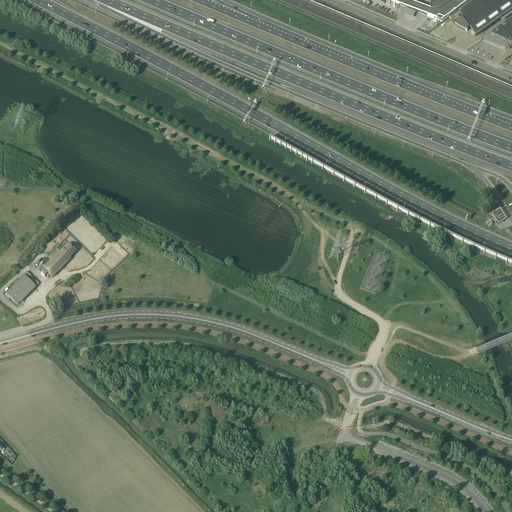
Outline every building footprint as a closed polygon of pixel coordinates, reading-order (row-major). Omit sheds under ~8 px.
[(472,0),(389,0),(390,0),(399,4),(399,3),(400,2),(401,0),(429,0),(430,1),(430,3),(430,5),(429,8),(428,12),(427,15),(427,16),(441,22),(472,0)] [(511,0),(475,0),(449,19),(450,21),(451,21),(452,22),(454,24),(455,25),(456,26),(457,27),(458,28),(460,29),(461,29),(462,30),(463,30),(465,31),(467,32),(469,29),(475,37),(511,10),(511,0)] [(511,18),(484,38),(482,39),(483,40),(504,50),(506,50),(508,48),(509,50),(511,47),(511,18)] [(500,208),(492,213),(498,223),(506,219),(500,208)] [(76,252),(68,244),(60,252),(59,252),(54,257),(53,257),(49,261),(50,261),(43,268),(54,278),(71,260),(70,259),(76,252)] [(35,288),(24,277),(6,294),(18,306),(35,288)]
